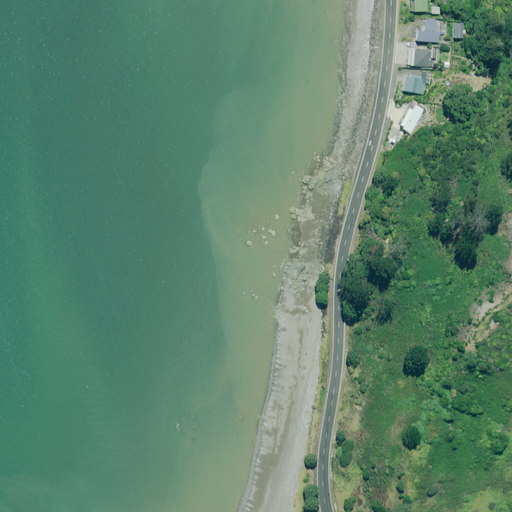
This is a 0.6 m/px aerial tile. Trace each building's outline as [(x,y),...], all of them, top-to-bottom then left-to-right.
[(426,0),(412,0),(413,11),(426,11),(426,0)] [(438,42),(438,35),(446,35),(447,24),(439,24),(439,21),(424,20),(424,31),(416,30),(416,41),(438,42)] [(463,30),(462,23),(453,23),(454,38),(463,38),(462,33),(466,33),(466,30),(463,30)] [(437,50),(410,49),(408,66),(433,67),(434,60),(436,61),(437,50)] [(422,79),(405,76),(402,90),(423,94),(425,84),(422,83),(422,79)] [(423,110),(413,105),(411,110),(408,108),(398,127),(411,134),(423,110)]
